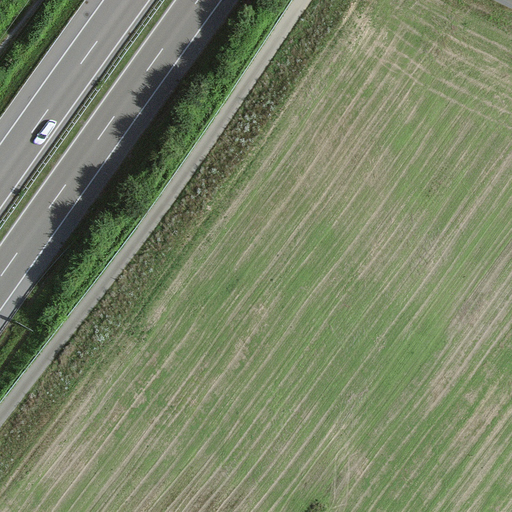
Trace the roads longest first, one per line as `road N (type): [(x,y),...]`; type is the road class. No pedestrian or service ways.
road 1 (track): [(310,0),(0,417)]
road 2 (motorway): [(0,281),(199,0)]
road 3 (motorway): [(126,0),(0,176)]
